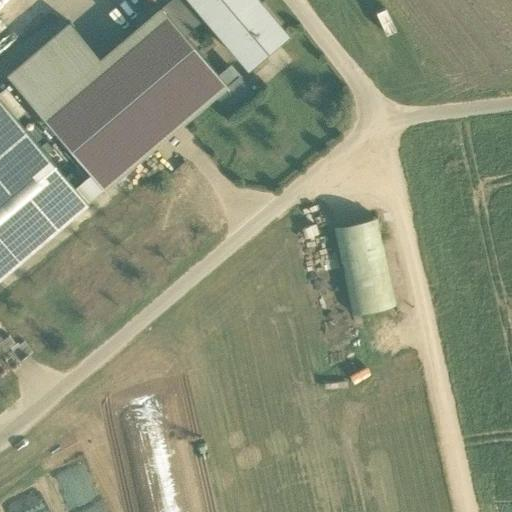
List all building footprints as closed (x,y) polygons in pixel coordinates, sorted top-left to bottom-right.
[(171,0),(162,7),(186,35),(207,17),(192,0),(171,0)] [(192,0),(207,17),(250,67),(288,35),(258,0),(192,0)] [(50,125),(91,173),(104,189),(105,190),(217,94),(228,85),(219,74),(186,35),(162,7),(101,59),(70,23),(8,76),(50,125)] [(231,63),(219,74),(228,85),(217,94),(220,97),(238,82),(243,77),(231,63)] [(220,97),(232,112),(251,97),(238,82),(220,97)] [(0,145),(24,125),(0,97),(0,145)] [(89,201),(104,189),(91,173),(76,187),(24,125),(0,145),(0,278),(90,202),(89,201)] [(334,228),(354,318),(396,309),(377,219),(334,228)]
